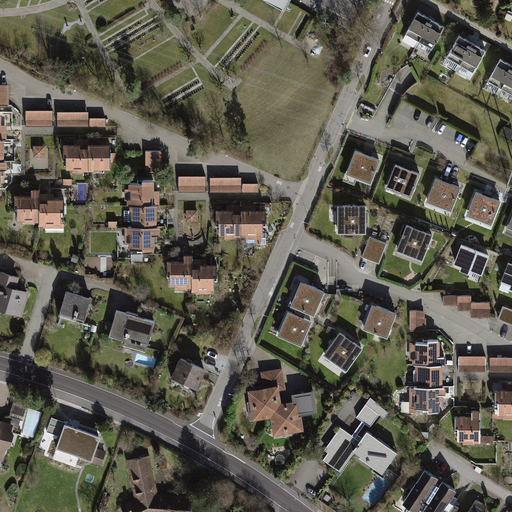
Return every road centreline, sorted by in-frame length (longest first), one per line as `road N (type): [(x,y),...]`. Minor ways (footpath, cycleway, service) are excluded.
road 1 (residential): [(304,195),(0,62)]
road 2 (residential): [(287,235),(340,258),(350,275),(419,297),(511,351)]
road 3 (residential): [(287,235),(195,443)]
road 4 (tertiary): [(195,443),(78,389),(0,365)]
road 5 (residential): [(335,119),(414,135),(511,190)]
road 6 (residential): [(391,0),(335,119)]
road 7 (tertiary): [(301,511),(195,443)]
